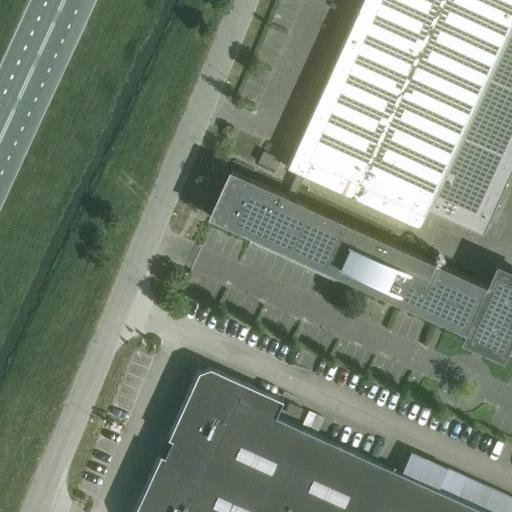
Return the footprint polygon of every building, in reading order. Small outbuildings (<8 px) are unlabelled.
[(511,164),(511,0),(360,0),(285,167),(296,172),(286,195),(232,170),(231,172),(232,172),(217,204),(207,204),(212,204),(208,214),(213,215),(212,217),(211,216),(210,218),(462,332),(458,342),(500,361),(504,351),(511,354),(511,272),(493,264),(484,284),(293,198),(303,175),(417,227),(426,208),(481,233),(511,164)] [(506,240),(511,224),(511,216),(504,213),(495,236),(506,240)] [(436,214),(431,225),(481,247),(486,236),(436,214)] [(229,511),(273,416),(281,399),(208,366),(197,371),(132,511),(229,511)] [(229,511),(486,511),(273,416),(229,511)] [(414,452),(409,466),(451,483),(456,469),(414,452)]
